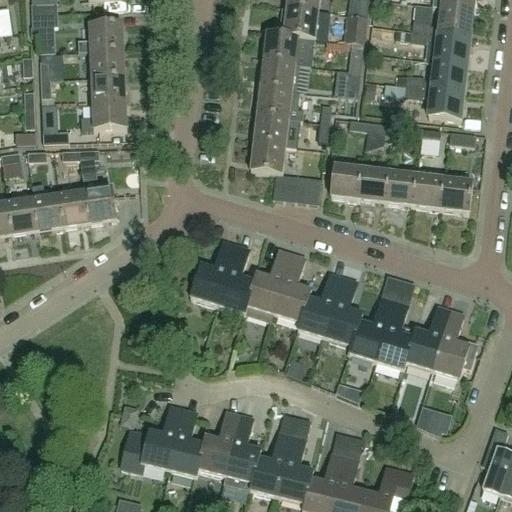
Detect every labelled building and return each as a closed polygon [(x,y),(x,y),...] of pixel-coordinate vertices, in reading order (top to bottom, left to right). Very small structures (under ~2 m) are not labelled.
[(288,0),(287,13),(319,17),(320,0),(288,0)] [(434,0),(433,12),(442,13),(474,16),(475,0),(434,0)] [(358,22),(368,23),(370,5),(360,4),(358,22)] [(57,8),(32,9),(33,32),(58,31),(57,8)] [(413,32),(413,37),(470,43),(474,16),(442,13),(433,12),(432,28),(414,26),(413,32)] [(12,38),(9,13),(0,14),(0,32),(1,40),(12,38)] [(299,43),(316,45),(319,17),(287,13),(287,14),(283,14),(281,29),(285,29),(284,40),(284,41),(299,43)] [(368,23),(358,22),(346,20),(343,48),(364,50),(368,23)] [(90,46),(79,47),(79,57),(91,57),(124,56),(123,29),(90,30),(90,32),(90,46)] [(435,67),(467,71),(470,43),(413,37),(411,48),(429,50),(429,47),(438,48),(435,67)] [(299,43),(284,41),(284,40),(267,38),(264,66),(296,70),(299,43)] [(91,57),(92,83),(125,82),(124,56),(91,57)] [(352,77),(361,78),(363,60),(354,59),(352,77)] [(32,62),(23,63),(23,81),(33,81),(32,62)] [(41,85),(50,84),(50,66),(40,66),(41,85)] [(261,94),(292,98),(296,70),(264,66),(261,94)] [(406,92),(464,98),(467,71),(435,67),(433,87),(425,86),(425,83),(407,81),(406,92)] [(359,96),(361,78),(352,77),(350,95),(359,96)] [(92,83),(93,109),(126,108),(125,82),(92,83)] [(51,103),(51,97),(50,84),(41,85),(41,103),(51,103)] [(464,98),(406,92),(405,102),(423,105),(423,101),(431,102),(429,123),(461,126),(464,98)] [(261,94),(258,121),(289,125),(303,127),(304,116),(298,116),(300,98),(292,98),(261,94)] [(25,115),(34,115),(34,97),(24,97),(25,115)] [(94,124),(81,124),(82,136),(127,134),(126,108),(93,109),(94,124)] [(321,128),(330,130),(332,112),(323,110),(321,128)] [(34,115),(25,115),(25,134),(35,133),(34,115)] [(254,148),(286,152),(289,125),(258,121),(254,148)] [(349,135),(367,137),(369,127),(351,125),(349,135)] [(385,139),(387,130),(369,127),(367,137),(385,139)] [(319,146),(328,148),(330,130),(321,128),(319,146)] [(422,143),(423,134),(405,132),(404,141),(422,143)] [(440,145),(441,136),(423,134),(422,143),(440,145)] [(43,149),(69,149),(68,136),(43,137),(43,149)] [(449,149),(475,152),(476,140),(451,137),(449,149)] [(283,180),(286,152),(254,148),(251,177),(276,180),(276,179),(283,180)] [(81,156),(81,165),(99,165),(99,155),(81,156)] [(81,165),(81,156),(62,156),(63,166),(81,165)] [(28,167),(47,167),(47,157),(28,157),(28,167)] [(2,170),(21,167),(19,158),(1,160),(2,170)] [(359,205),(363,174),(335,170),(331,202),(359,205)] [(390,177),(363,174),(359,205),(386,209),(390,177)] [(418,180),(390,177),(386,209),(414,212),(418,180)] [(287,180),(283,180),(276,179),(276,180),(273,204),(285,206),(287,180)] [(287,180),(285,206),(296,207),(299,182),(287,180)] [(445,184),(418,180),(414,212),(441,215),(445,184)] [(299,182),(296,207),(307,208),(310,183),(299,182)] [(310,183),(307,208),(319,210),(322,184),(310,183)] [(445,184),(441,215),(469,219),(473,187),(445,184)] [(44,190),(32,192),(34,204),(39,237),(65,234),(60,200),(45,203),(44,190)] [(112,193),(86,197),(91,230),(117,226),(112,193)] [(86,197),(60,200),(65,234),(91,230),(86,197)] [(39,237),(34,204),(9,208),(13,241),(39,237)] [(9,208),(0,209),(0,243),(13,241),(9,208)] [(191,303),(218,312),(237,250),(223,246),(215,274),(201,270),(191,303)] [(218,312),(245,320),(246,320),(248,312),(247,312),(255,286),(242,282),(250,254),(237,250),(218,312)] [(255,286),(247,312),(248,312),(246,320),(272,328),(274,320),(293,259),(279,255),(271,283),(257,278),(255,286)] [(309,302),(310,303),(312,295),(298,291),(306,263),(293,259),(274,320),(300,328),(301,328),(309,302)] [(301,328),(300,328),(298,336),(326,344),(344,283),(331,279),(322,307),(310,303),(309,302),(301,328)] [(360,326),(361,326),(363,319),(349,315),(358,287),(344,283),(326,344),(352,352),(360,326)] [(361,326),(360,326),(352,352),(350,359),(377,368),(396,307),(382,303),(374,330),(361,326)] [(407,368),(406,368),(414,343),(413,342),(401,338),(409,311),(396,307),(377,368),(404,376),(407,368)] [(407,368),(433,376),(451,315),(438,311),(430,339),(416,335),(413,342),(414,343),(406,368),(407,368)] [(451,315),(433,376),(460,385),(464,371),(472,373),(479,349),(458,342),(465,319),(451,315)] [(178,355),(187,358),(191,345),(182,342),(178,355)] [(184,414),(179,413),(171,411),(164,439),(150,436),(149,440),(131,436),(121,474),(143,479),(145,471),(169,477),(184,414)] [(205,449),(204,449),(191,446),(198,418),(184,414),(169,477),(197,484),(199,476),(198,476),(205,449)] [(199,476),(225,482),(241,420),(227,417),(220,445),(206,441),(204,449),(205,449),(198,476),(199,476)] [(225,482),(223,490),(251,497),(259,462),(260,463),(261,455),(247,451),(254,423),(241,420),(225,482)] [(511,459),(502,456),(509,438),(496,433),(483,471),(490,474),(483,495),(501,501),(511,468),(511,459)] [(272,466),(260,463),(259,462),(251,497),(278,503),(293,441),(279,438),(272,466)] [(311,483),(312,484),(314,476),(300,472),(307,444),(293,441),(278,503),(304,510),(305,510),(311,483)] [(325,487),(312,484),(311,483),(305,510),(304,510),(303,511),(333,511),(346,462),(332,459),(325,487)] [(346,462),(333,511),(362,511),(366,497),(352,493),(359,465),(346,462)] [(511,468),(501,501),(511,504),(511,468)] [(379,500),(366,497),(362,511),(391,511),(394,504),(407,507),(414,479),(386,472),(379,500)]
